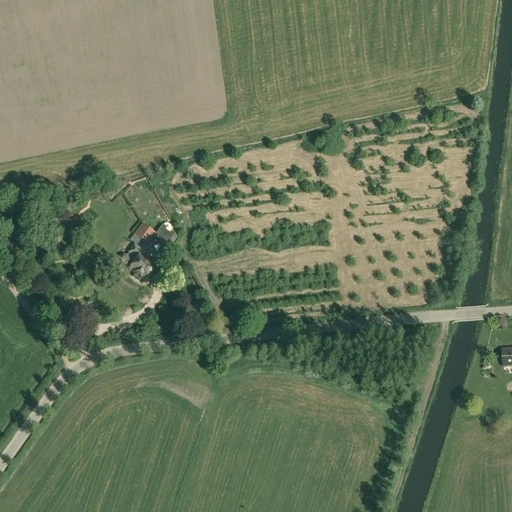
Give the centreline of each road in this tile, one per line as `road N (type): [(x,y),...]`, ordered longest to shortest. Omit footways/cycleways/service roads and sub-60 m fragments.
road 1 (tertiary): [(0,466),(64,378),(109,352),(511,311)]
road 2 (track): [(0,270),(72,370)]
